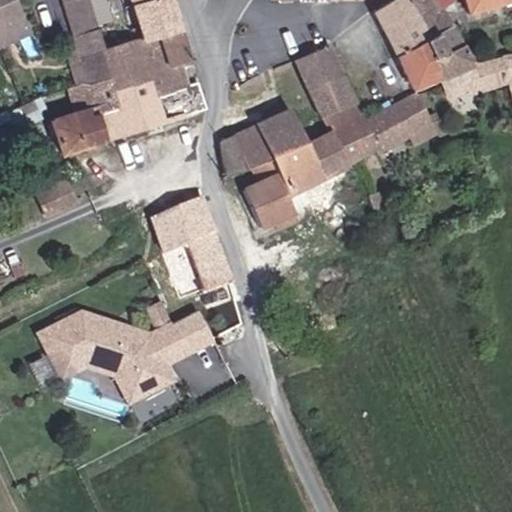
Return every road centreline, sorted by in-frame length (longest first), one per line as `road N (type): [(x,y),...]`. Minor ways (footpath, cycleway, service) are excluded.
road 1 (unclassified): [(227,30),(227,74),(211,144),(251,268),(264,365),(329,511)]
road 2 (unclassified): [(243,4),(309,21),(359,21),(389,89)]
